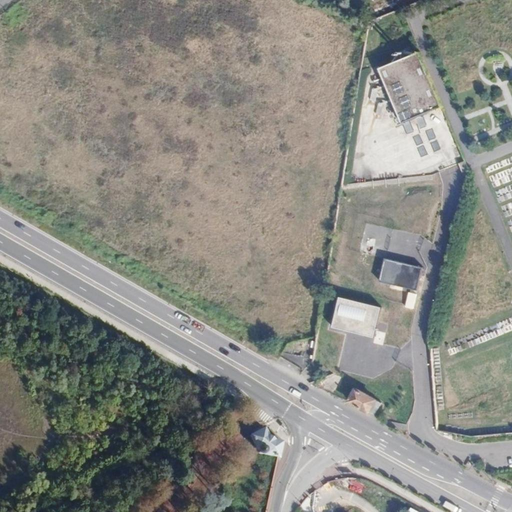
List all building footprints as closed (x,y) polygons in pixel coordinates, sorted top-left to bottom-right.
[(423,0),(400,0),(369,13),(371,21),(423,0)] [(393,120),(441,103),(420,48),(407,52),(392,57),(373,64),(393,120)] [(397,48),(392,57),(407,52),(397,48)] [(423,268),(386,259),(380,281),(418,290),(423,268)] [(417,295),(410,293),(406,308),(413,310),(417,295)] [(380,309),(340,298),(332,326),(373,337),(380,309)] [(373,343),(382,345),(385,333),(376,331),(373,343)] [(352,403),(352,404),(367,412),(368,412),(370,413),(376,400),(357,389),(352,403)] [(264,429),(251,435),(255,445),(258,451),(260,453),(263,455),(278,458),(279,451),(281,443),(280,443),(278,442),(276,441),(274,441),(272,440),(270,439),(268,437),(266,434),(264,429)]
